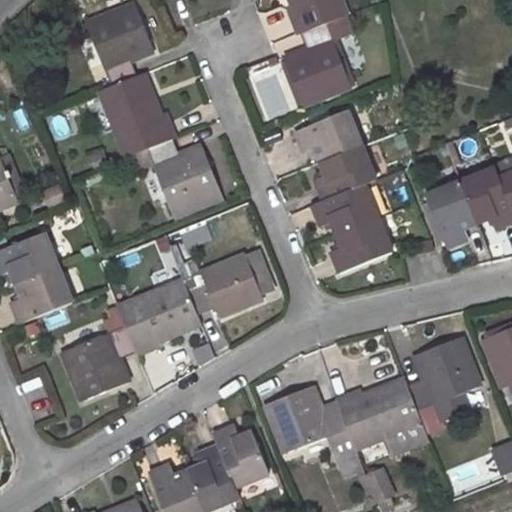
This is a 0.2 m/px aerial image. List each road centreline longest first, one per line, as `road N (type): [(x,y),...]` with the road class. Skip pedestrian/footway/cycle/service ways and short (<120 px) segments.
road 1 (residential): [(49,485),(317,325)]
road 2 (residential): [(203,40),(317,325)]
road 3 (residential): [(317,325),(511,278)]
road 4 (residential): [(0,372),(49,485)]
